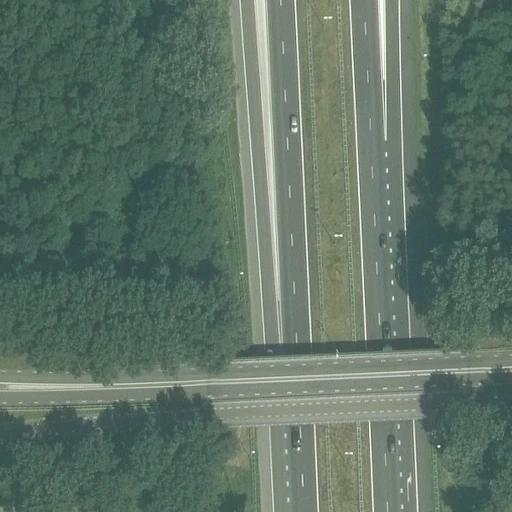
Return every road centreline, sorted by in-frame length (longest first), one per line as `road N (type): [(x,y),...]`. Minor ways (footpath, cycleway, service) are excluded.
road 1 (motorway): [(389,511),(372,145)]
road 2 (motorway): [(244,0),(255,129),(295,353)]
road 3 (motorway): [(276,0),(295,353)]
road 4 (secondary): [(210,383),(511,368)]
road 5 (unclassified): [(214,415),(511,403)]
road 6 (unclassified): [(214,415),(0,433)]
road 7 (secondary): [(210,383),(36,387)]
road 8 (motorway): [(295,353),(301,511)]
road 9 (motorway): [(372,145),(386,0)]
road 10 (motorway): [(372,145),(365,0)]
